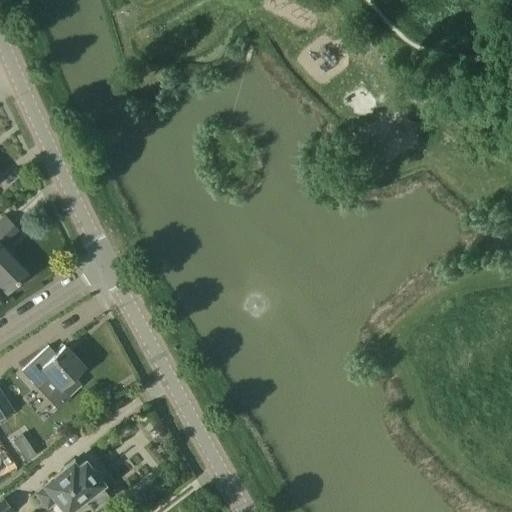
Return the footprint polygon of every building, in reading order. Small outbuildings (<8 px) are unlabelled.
[(365,129),(380,152),(415,129),(400,106),(365,129)] [(28,270),(3,244),(18,229),(4,214),(0,217),(0,284),(6,291),(28,270)] [(22,370),(32,380),(38,387),(50,376),(61,387),(68,395),(81,383),(73,376),(84,367),(65,346),(55,354),(48,346),(22,370)] [(0,417),(11,410),(0,393),(0,417)] [(70,461),(43,483),(32,492),(46,510),(57,500),(66,511),(72,511),(85,501),(92,509),(109,495),(100,484),(102,482),(84,459),(75,466),(70,461)] [(0,499),(0,511),(11,511),(14,510),(4,497),(0,499)]
